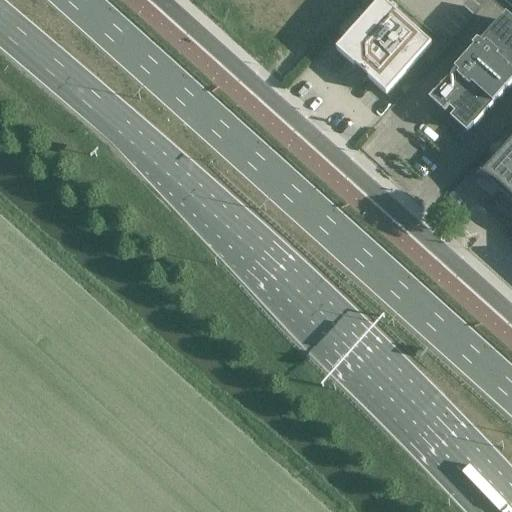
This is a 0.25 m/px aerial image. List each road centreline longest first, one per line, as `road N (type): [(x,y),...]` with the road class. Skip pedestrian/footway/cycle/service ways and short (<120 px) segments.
road 1 (trunk): [(0,21),(347,328),(511,496)]
road 2 (trunk): [(511,390),(81,0)]
road 3 (unclassified): [(511,313),(161,0)]
